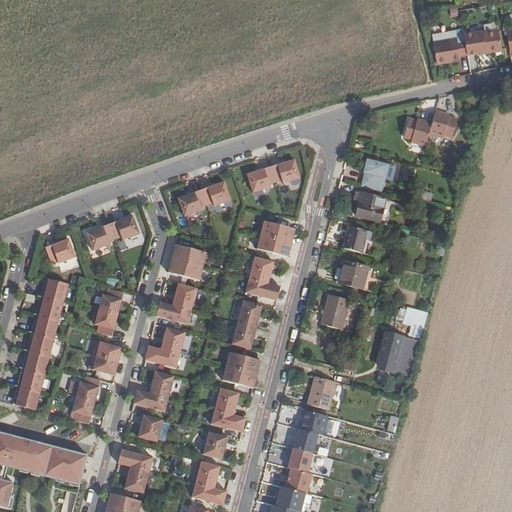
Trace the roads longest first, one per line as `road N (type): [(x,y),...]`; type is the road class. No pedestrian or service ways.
road 1 (residential): [(346,112),(241,511)]
road 2 (residential): [(91,511),(164,235),(143,178)]
road 3 (residential): [(143,178),(346,112)]
road 4 (residential): [(346,112),(511,75)]
road 5 (residential): [(29,220),(0,340)]
road 6 (residential): [(29,220),(143,178)]
